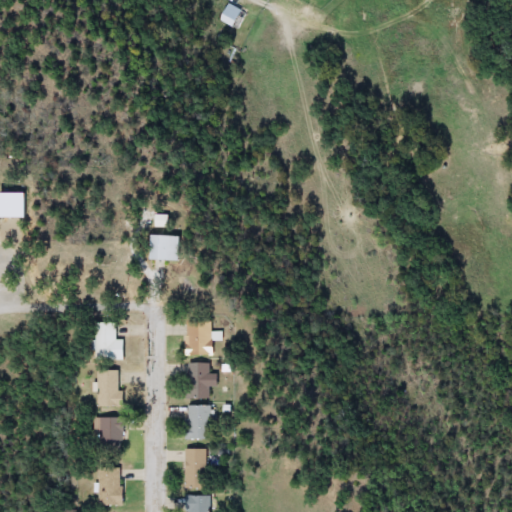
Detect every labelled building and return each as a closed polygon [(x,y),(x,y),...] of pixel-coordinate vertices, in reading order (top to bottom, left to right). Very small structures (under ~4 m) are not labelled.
[(239,31),(220,21),(231,2),(249,12),(239,31)] [(155,261),(155,235),(185,236),(184,262),(155,261)] [(217,322),(216,357),(188,356),(188,321),(217,322)] [(126,340),(126,361),(98,361),(98,323),(118,323),(118,340),(126,340)] [(189,364),(211,364),(211,399),(189,399),(189,364)] [(122,370),(122,407),(100,407),(100,370),(122,370)] [(189,440),(189,406),(212,406),(212,440),(189,440)] [(125,418),(125,447),(100,447),(100,418),(125,418)] [(186,489),(186,450),(208,450),(208,489),(186,489)] [(125,507),(101,507),(101,468),(125,468),(125,507)] [(210,511),(185,511),(185,495),(210,495),(210,511)]
